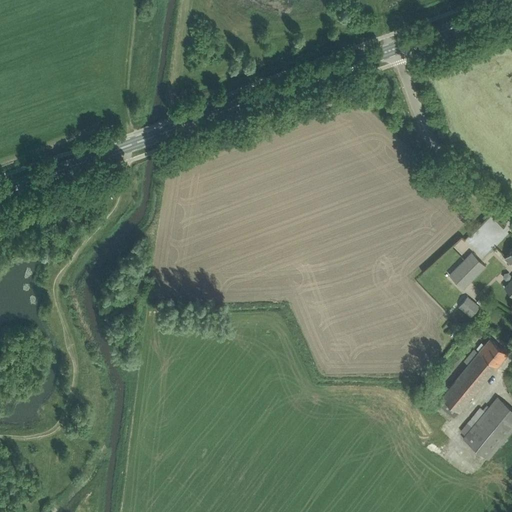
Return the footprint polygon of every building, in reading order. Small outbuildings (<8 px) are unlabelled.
[(475,253),(452,275),(464,289),(488,267),(475,253)] [(468,296),(459,306),(471,316),(480,306),(468,296)] [(474,328),(467,337),(473,342),(480,333),(474,328)] [(454,418),(460,411),(508,352),(491,338),(479,352),(474,348),(464,360),(469,364),(437,403),(454,418)] [(433,378),(417,397),(424,403),(440,384),(433,378)] [(511,408),(498,396),(490,406),(487,405),(483,409),(481,407),(461,431),(466,435),(463,438),(489,459),(511,430),(511,408)]
